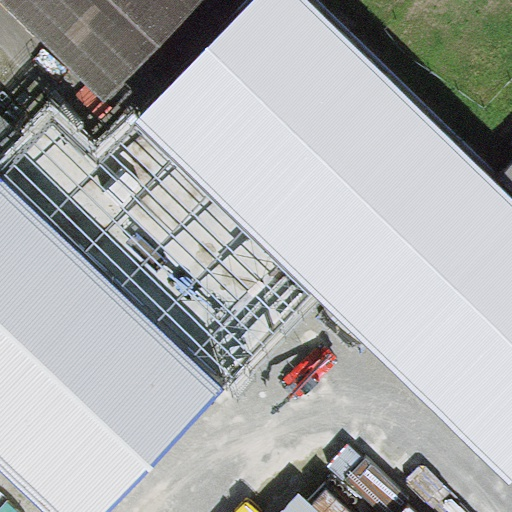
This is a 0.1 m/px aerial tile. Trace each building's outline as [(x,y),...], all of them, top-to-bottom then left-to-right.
[(13,0),(108,91),(196,0),(13,0)] [(236,1),(234,0),(196,0),(108,91),(131,108),(236,1)] [(327,0),(245,0),(136,113),(511,476),(511,474),(511,178),(502,169),(327,0)] [(0,99),(0,157),(29,128),(0,99)] [(85,511),(225,365),(6,157),(0,163),(0,442),(73,511),(85,511)] [(511,159),(502,169),(511,178),(511,159)] [(361,511),(367,506),(331,473),(301,505),(308,511),(361,511)] [(326,511),(300,486),(274,511),(326,511)]
